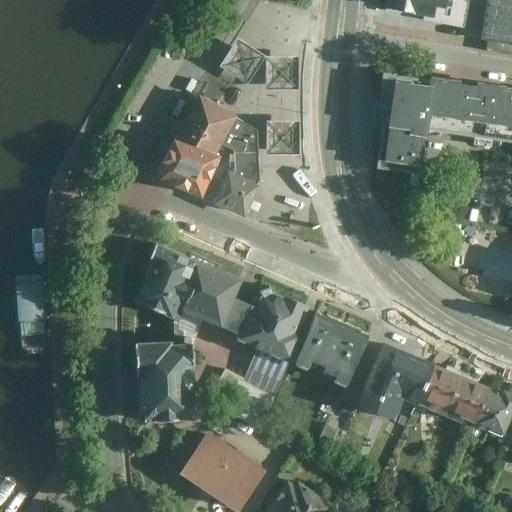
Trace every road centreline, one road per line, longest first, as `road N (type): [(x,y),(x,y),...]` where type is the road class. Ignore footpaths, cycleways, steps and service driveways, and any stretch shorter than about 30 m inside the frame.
road 1 (residential): [(132,188),(104,294),(108,509)]
road 2 (residential): [(132,188),(358,283),(396,283)]
road 3 (tertiary): [(338,42),(341,186),(363,239),(396,283)]
road 4 (residential): [(236,0),(162,118),(132,188)]
road 5 (residential): [(338,42),(511,68)]
road 6 (tertiary): [(396,283),(447,323),(511,349)]
